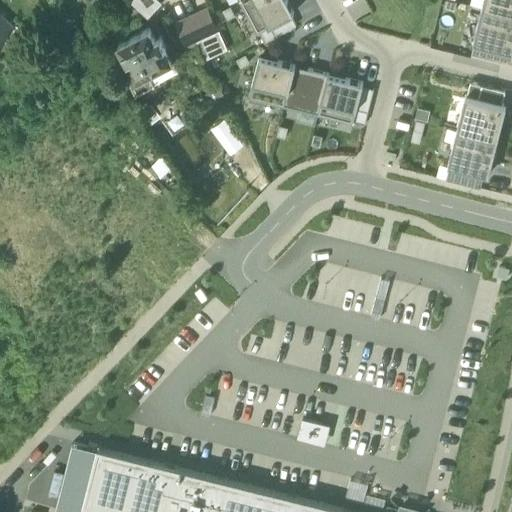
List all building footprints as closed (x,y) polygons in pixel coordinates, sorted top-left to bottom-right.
[(295,13),(288,0),(242,0),(241,1),(259,32),(260,32),(292,15),(295,13)] [(511,13),(511,0),(484,0),(483,7),(511,13)] [(199,38),(220,28),(210,5),(176,20),(186,43),(199,38)] [(511,51),(511,13),(483,7),(474,41),(475,42),(510,51),(511,51)] [(0,42),(14,27),(0,13),(0,42)] [(260,32),(266,42),(298,25),(292,15),(260,32)] [(179,70),(174,59),(162,35),(156,39),(150,26),(119,43),(137,78),(132,80),(137,92),(156,82),(179,70)] [(220,28),(199,38),(208,60),(229,49),(220,28)] [(475,42),(473,53),(508,62),(510,51),(475,42)] [(260,55),(253,83),(289,91),(296,64),(260,55)] [(329,73),(296,64),(289,91),(285,105),(300,108),(319,113),(322,100),(329,73)] [(329,73),(322,100),(357,109),(363,85),(364,82),(329,73)] [(480,97),(483,84),(471,81),(468,94),(480,97)] [(285,105),(289,91),(253,83),(250,96),(285,105)] [(480,97),(503,103),(506,90),(483,84),(480,97)] [(375,88),(363,85),(357,109),(354,121),(366,124),(375,88)] [(167,92),(155,99),(162,111),(175,103),(167,92)] [(467,94),(458,129),(498,139),(507,104),(503,103),(480,97),(468,94),(467,94)] [(354,121),(357,109),(322,100),(319,113),(354,122),(354,121)] [(153,103),(139,112),(149,126),(163,117),(153,103)] [(316,126),(319,113),(300,108),(297,121),(316,126)] [(181,111),(167,120),(175,132),(189,123),(181,111)] [(490,174),(498,139),(458,129),(449,164),(450,164),(486,173),(490,174)] [(450,164),(447,178),(482,186),(486,173),(450,164)] [(304,419),(299,438),(318,443),(323,424),(304,419)] [(331,426),(323,424),(318,443),(326,445),(331,426)] [(58,507),(76,511),(83,511),(99,449),(75,443),(58,507)] [(354,511),(99,448),(99,449),(83,511),(354,511)] [(351,480),(346,499),(364,504),(369,485),(351,480)] [(368,495),(365,504),(384,509),(386,500),(368,495)]
